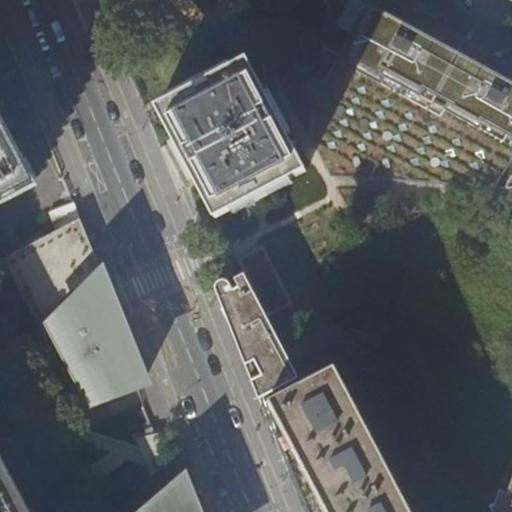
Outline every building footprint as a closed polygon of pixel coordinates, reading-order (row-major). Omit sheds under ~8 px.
[(191,0),(204,14),(219,0),(191,0)] [(436,41),(368,3),(334,64),(315,97),(313,119),(313,132),(314,145),(333,180),(494,188),(501,177),(509,166),(511,162),(511,82),(493,72),(436,41)] [(327,36),(319,55),(333,61),(341,43),(327,36)] [(198,185),(215,219),(306,171),(248,60),(157,108),(175,142),(187,165),(195,179),(198,185)] [(0,196),(31,180),(22,162),(0,121),(0,120),(0,196)] [(87,237),(80,219),(4,259),(81,404),(129,386),(145,380),(141,371),(131,347),(113,302),(92,249),(87,237)] [(218,282),(216,288),(229,321),(244,357),(260,398),(300,377),(245,274),(236,279),(240,287),(233,290),(229,281),(227,279),(223,279),(220,280),(218,282)] [(410,511),(335,366),(262,404),(284,458),(305,511),(410,511)] [(0,511),(26,511),(0,461),(0,511)] [(511,511),(511,466),(508,465),(491,511),(511,511)] [(197,511),(190,493),(187,485),(168,501),(156,511),(197,511)]
